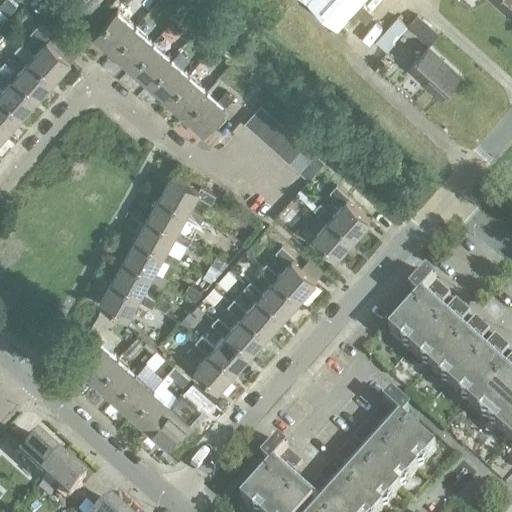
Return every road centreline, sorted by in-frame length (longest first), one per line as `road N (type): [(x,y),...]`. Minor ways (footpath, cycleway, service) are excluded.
road 1 (residential): [(170,505),(447,193)]
road 2 (residential): [(0,191),(99,78),(210,172)]
road 3 (tertiary): [(170,505),(25,378)]
